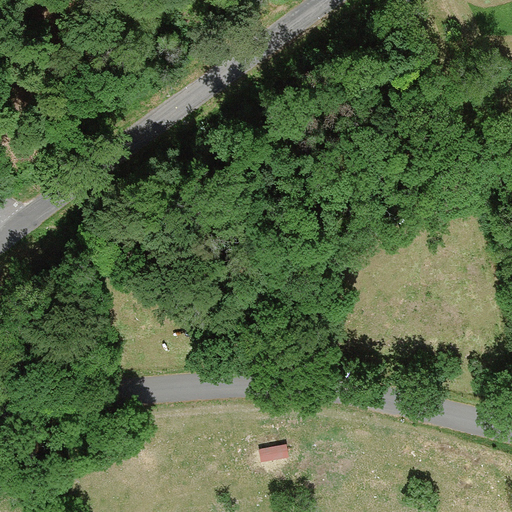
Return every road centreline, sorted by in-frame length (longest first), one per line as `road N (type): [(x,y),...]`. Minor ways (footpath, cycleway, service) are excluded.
road 1 (unclassified): [(0,408),(48,395),(320,383),(511,427)]
road 2 (tertiary): [(330,0),(10,229)]
